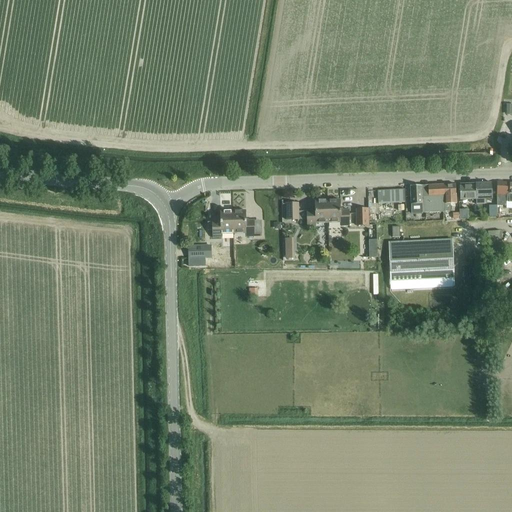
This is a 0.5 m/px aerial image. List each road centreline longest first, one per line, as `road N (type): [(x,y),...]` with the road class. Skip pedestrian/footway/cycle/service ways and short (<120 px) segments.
road 1 (track): [(511,45),(487,132),(473,137),(185,149),(0,129)]
road 2 (residential): [(204,186),(511,176)]
road 3 (tertiary): [(176,511),(164,206)]
road 4 (tertiary): [(164,206),(135,186),(0,172)]
